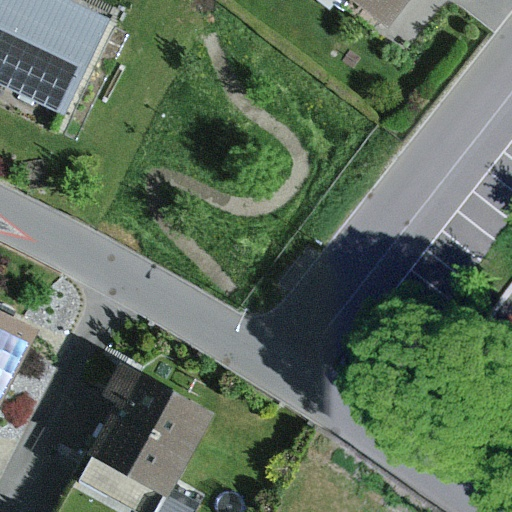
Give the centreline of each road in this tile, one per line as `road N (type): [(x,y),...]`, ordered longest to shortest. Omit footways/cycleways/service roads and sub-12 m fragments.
road 1 (residential): [(265,365),(511,49)]
road 2 (residential): [(265,365),(99,264),(0,215)]
road 3 (residential): [(498,511),(265,365)]
